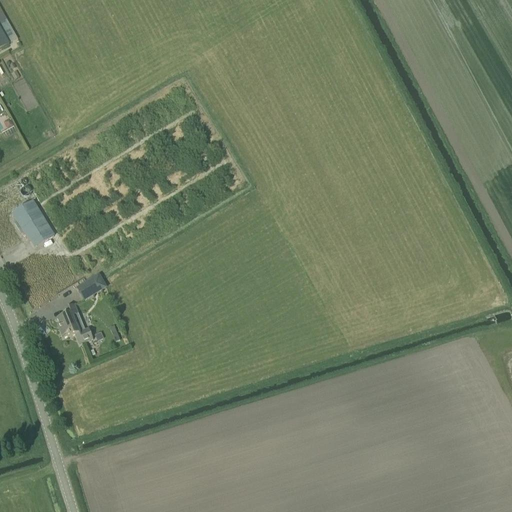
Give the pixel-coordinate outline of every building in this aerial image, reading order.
[(0,50),(9,45),(0,29),(0,50)] [(82,285),(99,275),(244,187),(182,85),(18,184),(30,204),(32,202),(53,238),(82,285)] [(30,204),(12,214),(29,242),(32,240),(36,248),(53,238),(32,202),(30,204)] [(98,276),(85,284),(92,296),(106,288),(100,279),(98,276)] [(75,337),(79,348),(93,342),(89,331),(79,335),(72,318),(78,316),(74,306),(65,309),(67,315),(57,319),(61,330),(59,331),(63,340),(70,338),(70,339),(75,337)]
